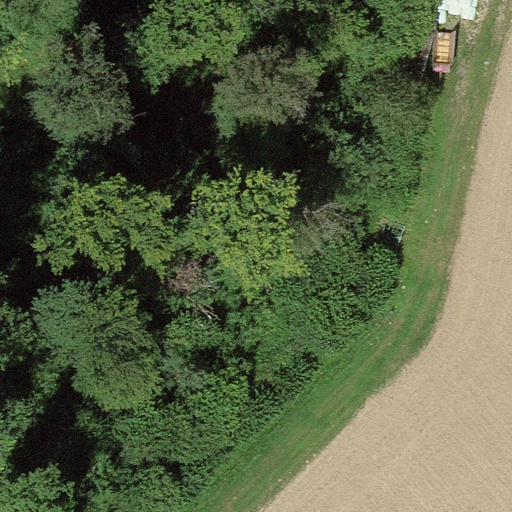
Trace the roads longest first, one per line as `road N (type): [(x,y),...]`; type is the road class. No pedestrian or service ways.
road 1 (track): [(59,511),(112,404),(350,259),(442,63),(446,0)]
road 2 (track): [(0,52),(39,45),(125,0)]
